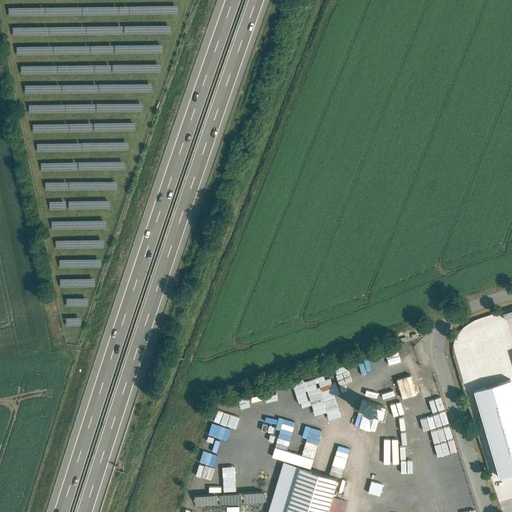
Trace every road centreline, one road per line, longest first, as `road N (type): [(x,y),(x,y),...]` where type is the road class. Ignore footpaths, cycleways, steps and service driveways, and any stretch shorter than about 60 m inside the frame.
road 1 (motorway): [(84,511),(256,0)]
road 2 (motorway): [(232,0),(63,511)]
road 3 (residential): [(511,292),(463,308),(435,334),(491,511)]
